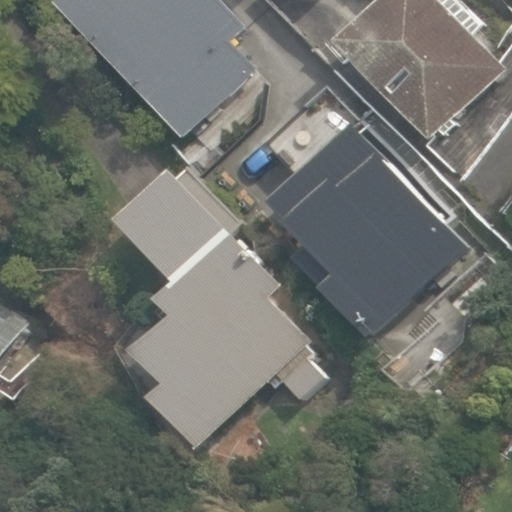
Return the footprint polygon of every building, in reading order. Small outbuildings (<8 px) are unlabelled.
[(69,0),(65,4),(195,140),(267,71),(239,42),(254,27),(227,0),(69,0)] [(403,0),(351,47),(436,143),(511,74),(511,73),(446,0),(403,0)] [(286,84),(342,143),(379,108),(323,49),(286,84)] [(301,299),(339,345),(457,246),(361,131),(259,217),(316,285),(301,299)] [(163,401),(205,448),(288,374),(309,398),(333,377),(318,360),(323,355),(317,348),(320,345),(278,299),(289,289),(240,235),(248,228),(195,169),(134,223),(190,287),(173,303),(187,319),(147,355),(177,388),(163,401)] [(0,388),(45,324),(0,293),(0,388)]
